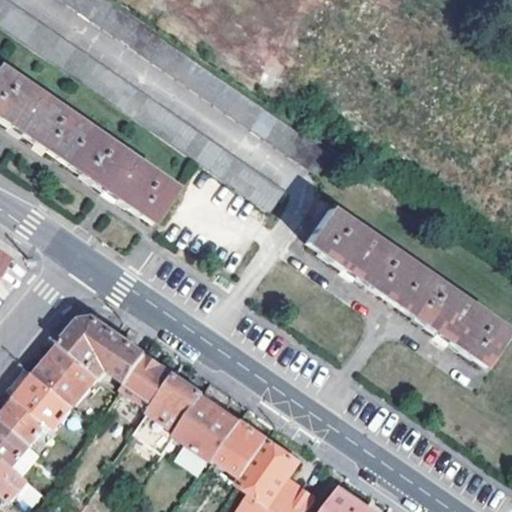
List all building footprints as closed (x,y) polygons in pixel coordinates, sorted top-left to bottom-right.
[(7,0),(0,0),(0,26),(269,213),(284,191),(7,0)] [(104,0),(59,0),(313,175),(327,154),(104,0)] [(0,71),(0,119),(13,128),(107,193),(152,225),(174,192),(0,71)] [(329,212),(306,245),(346,274),(440,339),(484,369),(507,336),(329,212)] [(132,349),(115,338),(96,324),(82,325),(61,350),(101,383),(103,384),(111,375),(127,389),(146,359),(132,349)] [(61,350),(35,380),(75,413),(101,383),(61,350)] [(164,372),(146,359),(127,389),(123,393),(152,413),(175,379),(164,372)] [(204,399),(175,379),(152,413),(149,417),(178,437),(204,399)] [(16,403),(48,430),(56,436),(75,413),(35,380),(20,398),(16,403)] [(204,399),(178,437),(175,441),(212,467),(215,463),(241,424),(237,421),(204,399)] [(16,403),(0,422),(0,425),(30,451),(48,430),(16,403)] [(268,443),(241,424),(215,463),(242,481),(268,443)] [(0,462),(24,483),(43,461),(30,451),(0,425),(0,462)] [(287,486),(289,483),(300,466),(268,443),(242,481),(238,487),(252,497),(240,511),(308,511),(316,501),(298,489),(295,492),(287,486)] [(0,498),(9,507),(27,485),(24,483),(0,462),(0,498)] [(298,489),(289,483),(287,486),(295,492),(298,489)] [(366,511),(339,493),(326,511),(366,511)]
